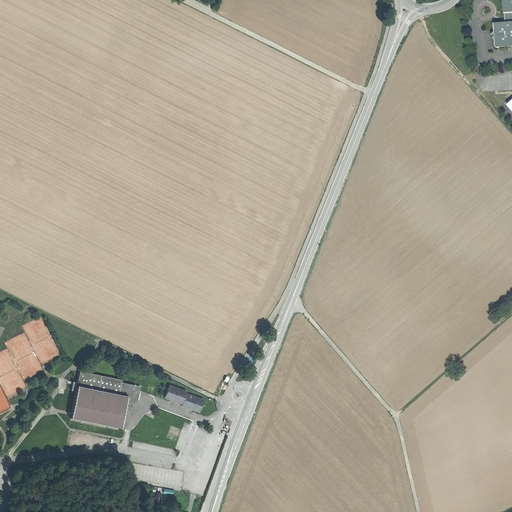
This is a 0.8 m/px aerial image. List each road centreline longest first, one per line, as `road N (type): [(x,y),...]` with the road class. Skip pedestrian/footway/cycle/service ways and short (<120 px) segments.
road 1 (secondary): [(377,83),(212,511)]
road 2 (track): [(231,404),(0,290)]
road 3 (track): [(419,511),(395,416),(292,299)]
road 4 (track): [(181,0),(367,91)]
road 5 (track): [(511,133),(434,43),(421,9)]
